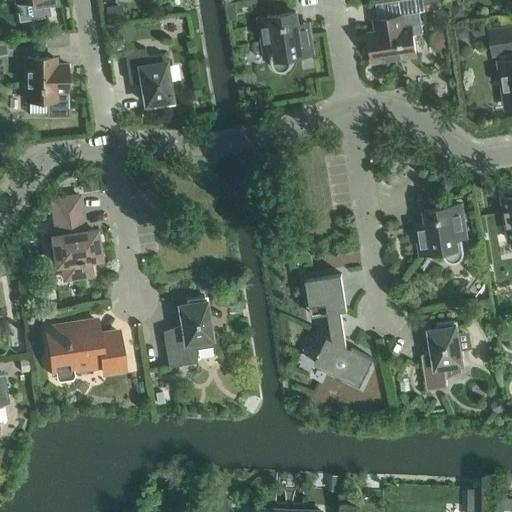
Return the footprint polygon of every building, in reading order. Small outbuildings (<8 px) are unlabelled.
[(30,0),(32,0),(33,9),(58,5),(56,0),(16,0),(17,2),(30,0)] [(441,0),(421,0),(423,13),(443,10),(441,0)] [(122,4),(105,7),(108,22),(124,19),(122,4)] [(235,4),(227,6),(229,18),(237,17),(235,4)] [(458,5),(451,6),(453,17),(464,15),(463,8),(458,5)] [(269,51),(271,64),(272,66),(272,67),(273,68),(274,70),(275,71),(278,72),(279,73),(281,73),(283,73),(286,72),(287,71),(289,69),(290,68),(291,67),(291,65),(291,63),(291,62),(291,58),(312,54),(307,24),(298,25),(296,12),(259,18),(265,52),(269,51)] [(372,61),(416,54),(412,34),(422,33),(418,13),(374,20),(376,34),(368,35),(370,45),(367,49),(368,55),(372,57),(372,61)] [(122,25),(107,27),(109,41),(119,39),(123,35),(122,25)] [(467,26),(455,28),(457,39),(465,38),(468,33),(467,26)] [(507,107),(511,106),(511,27),(490,31),(494,53),(500,52),(501,61),(500,61),(507,107)] [(432,34),(430,38),(431,44),(434,49),(439,51),(445,51),(449,48),(446,31),(442,29),(436,30),(432,34)] [(171,105),(163,54),(148,57),(144,50),(144,49),(124,52),(128,79),(140,77),(144,104),(152,103),(153,108),(171,105)] [(53,65),(53,57),(42,57),(40,54),(34,54),(31,57),(27,57),(27,101),(47,101),(47,110),(67,110),(67,65),(53,65)] [(96,175),(80,177),(83,192),(98,189),(96,175)] [(511,193),(510,194),(507,197),(503,198),(510,241),(511,241),(511,193)] [(99,254),(99,252),(98,253),(96,236),(97,236),(96,234),(94,234),(93,230),(82,232),(80,221),(82,221),(78,196),(51,200),(57,236),(51,237),(52,240),(51,241),(54,261),(55,261),(56,265),(61,264),(63,280),(83,277),(80,263),(83,262),(83,261),(97,259),(97,255),(99,254)] [(463,253),(463,252),(461,239),(465,238),(460,204),(424,210),(426,223),(416,224),(421,255),(442,252),(443,256),(444,258),(444,259),(446,261),(448,262),(449,263),(452,264),(454,264),(455,263),(458,263),(459,262),(460,260),(461,260),(462,258),(463,256),(463,255),(463,253)] [(13,261),(2,263),(3,270),(8,274),(15,273),(13,261)] [(322,346),(314,363),(335,373),(336,379),(344,378),(360,386),(364,376),(367,378),(369,373),(366,372),(373,359),(351,348),(351,350),(346,351),(339,311),(342,310),(343,304),(343,300),(343,296),(340,276),(342,276),(341,274),(306,280),(308,293),(309,292),(311,306),(326,303),(332,339),(327,337),(322,346)] [(212,347),(204,296),(185,299),(186,304),(178,306),(182,332),(163,335),(168,367),(196,363),(196,361),(197,349),(212,347)] [(96,320),(45,328),(52,372),(55,371),(56,379),(59,381),(71,379),(73,376),(72,369),(101,364),(103,372),(124,369),(118,332),(98,335),(96,320)] [(421,359),(426,391),(447,388),(447,386),(446,367),(462,364),(455,321),(436,324),(437,329),(429,331),(433,357),(421,359)] [(28,358),(19,360),(21,372),(30,371),(28,358)] [(0,406),(7,403),(8,403),(4,375),(4,374),(0,374),(0,406)] [(162,391),(155,392),(157,403),(164,402),(162,391)] [(494,399),(491,404),(492,409),(496,413),(502,412),(505,407),(504,402),(499,398),(494,399)] [(511,497),(493,497),(492,509),(503,510),(511,510),(511,497)]
